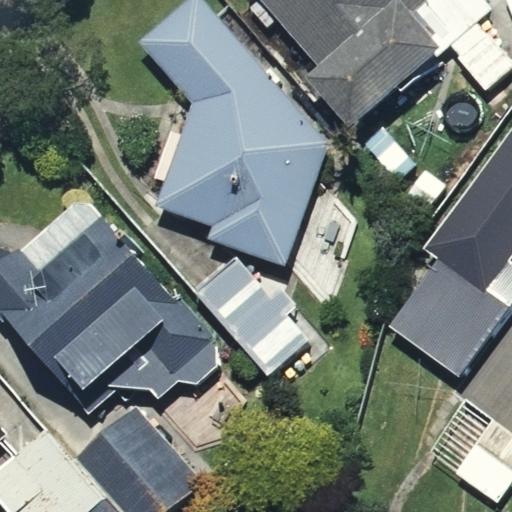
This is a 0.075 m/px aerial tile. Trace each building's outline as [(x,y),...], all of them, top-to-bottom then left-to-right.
[(328,140),(203,0),(185,0),(138,42),(192,103),(157,204),(215,224),(210,238),(286,263),(328,140)] [(239,0),(300,66),(284,80),(334,135),(379,93),(388,102),(436,58),(466,91),(511,49),(511,31),(483,0),(239,0)] [(511,111),(365,326),(456,388),(511,305),(511,111)] [(0,315),(88,414),(116,389),(149,390),(156,399),(178,382),(197,383),(221,365),(216,342),(103,214),(38,271),(19,249),(14,253),(0,248),(0,315)] [(235,258),(197,289),(267,374),(309,339),(288,314),(297,306),(283,289),(270,300),(235,258)] [(171,511),(203,485),(134,405),(72,458),(118,511),(171,511)] [(84,511),(87,510),(25,444),(0,468),(0,511),(84,511)]
